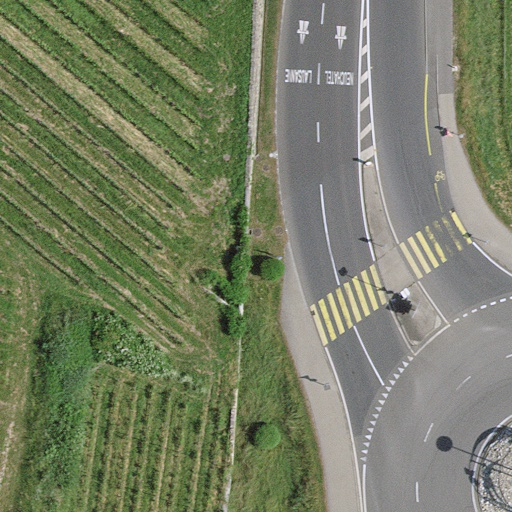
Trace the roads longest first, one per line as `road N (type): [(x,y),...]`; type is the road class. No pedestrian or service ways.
road 1 (secondary): [(338,0),(324,96),(325,183),(336,257),(405,485)]
road 2 (secondary): [(506,345),(470,305),(432,240),(399,131),(396,0)]
road 3 (primary): [(506,345),(445,385),(410,449),(405,485)]
